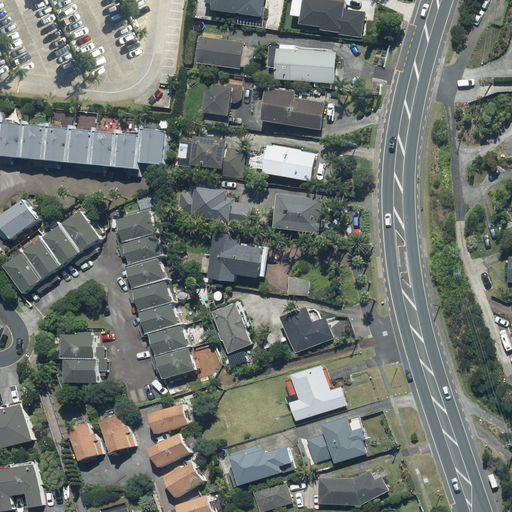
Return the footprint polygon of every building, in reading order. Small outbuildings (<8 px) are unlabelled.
[(48,0),(31,0),(36,10),(50,4),(48,0)] [(328,28),(328,31),(345,34),(345,35),(365,39),(369,13),(349,10),(350,3),(326,0),(310,0),(307,25),(328,28)] [(250,44),(206,38),(202,64),(246,70),(250,44)] [(342,53),(283,48),(281,80),(339,84),(342,53)] [(212,115),(238,117),(240,101),(246,102),(248,87),(222,85),(221,92),(215,92),(212,115)] [(304,93),(277,88),(271,121),(326,131),(331,104),(303,98),(304,93)] [(0,148),(8,149),(10,122),(11,116),(0,114),(0,148)] [(31,158),(35,125),(10,122),(8,149),(7,155),(31,158)] [(35,125),(31,158),(55,160),(58,127),(35,125)] [(58,127),(55,160),(78,162),(81,129),(58,127)] [(81,129),(78,162),(102,164),(105,131),(81,129)] [(151,136),(148,162),(171,164),(175,132),(151,129),(151,136)] [(105,131),(102,164),(125,167),(128,134),(105,131)] [(148,162),(151,136),(128,134),(125,167),(148,169),(148,162)] [(235,149),(236,141),(203,137),(199,171),(248,177),(251,151),(235,149)] [(275,151),(268,150),(267,158),(256,155),(253,170),(316,183),(322,155),(276,145),(275,151)] [(255,222),(257,205),(240,203),(240,199),(233,198),(234,189),(204,186),(200,216),(255,222)] [(332,196),(289,191),(285,226),(328,231),(332,196)] [(49,216),(34,196),(0,221),(0,227),(12,243),(49,216)] [(70,223),(89,251),(109,237),(91,209),(70,223)] [(131,242),(165,233),(159,209),(125,218),(131,242)] [(51,235),(71,266),(90,253),(89,251),(70,223),(51,235)] [(250,235),(222,231),(215,277),(243,281),(244,272),(270,276),(275,246),(249,243),(250,235)] [(138,266),(171,258),(165,233),(131,242),(138,266)] [(32,252),(51,279),(71,266),(51,235),(31,249),(32,252)] [(51,279),(32,252),(10,266),(29,294),(51,279)] [(143,288),(177,280),(171,258),(138,266),(143,288)] [(149,309),(182,301),(177,280),(143,288),(149,309)] [(247,298),(220,307),(235,352),(262,343),(247,298)] [(160,331),(188,324),(182,301),(149,309),(155,332),(160,331)] [(320,319),(315,306),(288,315),(301,353),(338,340),(330,316),(320,319)] [(188,324),(160,331),(161,335),(166,355),(199,347),(193,323),(188,324)] [(74,356),(104,358),(105,334),(72,332),(70,355),(74,356)] [(199,347),(166,355),(171,377),(204,369),(199,347)] [(104,358),(74,356),(72,381),(107,383),(109,358),(104,358)] [(300,373),(307,399),(296,401),(300,420),(353,406),(348,386),(336,389),(330,365),(300,373)] [(37,402),(0,409),(0,447),(43,440),(37,402)] [(190,405),(156,414),(162,434),(196,425),(190,405)] [(331,432),(312,438),(319,463),(339,457),(341,464),(368,455),(373,454),(369,439),(373,438),(370,427),(361,429),(357,414),(328,423),(331,432)] [(135,424),(133,425),(131,415),(108,421),(117,452),(139,445),(136,432),(138,432),(135,424)] [(103,432),(101,432),(97,420),(75,427),(85,459),(107,452),(103,439),(105,439),(103,432)] [(195,435),(191,437),(189,433),(156,447),(165,467),(198,453),(196,449),(201,447),(195,435)] [(235,471),(239,487),(290,473),(288,465),(300,462),(295,446),(273,453),(271,448),(262,451),(261,447),(237,454),(241,469),(235,471)] [(200,462),(171,475),(181,496),(210,483),(200,462)] [(0,511),(22,509),(21,494),(35,492),(37,506),(51,505),(48,464),(41,465),(0,468),(0,511)] [(361,478),(325,477),(324,504),(363,506),(394,491),(386,474),(379,477),(376,471),(361,478)] [(292,482),(259,491),(265,511),(298,502),(292,482)] [(222,511),(215,495),(184,507),(186,511),(222,511)]
